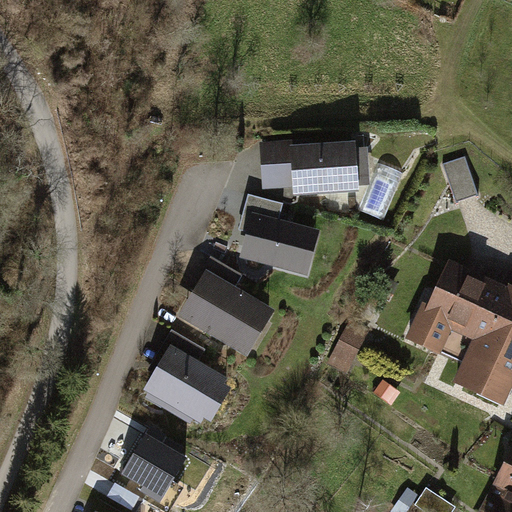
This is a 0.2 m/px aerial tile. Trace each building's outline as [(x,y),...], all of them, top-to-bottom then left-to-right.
[(446,0),(443,7),(455,13),(461,0),(460,0),(446,0)] [(289,202),(350,198),(347,149),(310,151),(310,140),(250,144),(253,195),(289,192),(289,202)] [(468,158),(447,165),(460,204),(481,197),(468,158)] [(279,209),(242,199),(234,233),(243,235),(236,263),(303,279),(314,234),(275,224),(279,209)] [(165,322),(241,363),(266,317),(228,296),(240,274),(202,254),(165,322)] [(449,386),(500,409),(511,382),(511,290),(445,259),(417,319),(469,343),(449,386)] [(343,378),(368,326),(348,317),(323,368),(343,378)] [(135,398),(202,434),(227,388),(192,370),(202,351),(170,334),(135,398)] [(152,437),(123,480),(163,506),(192,464),(152,437)] [(510,487),(511,488),(511,440),(492,478),(510,487)] [(511,511),(511,488),(510,487),(496,511),(511,511)] [(416,511),(451,511),(452,511),(423,492),(412,509),(416,511)]
